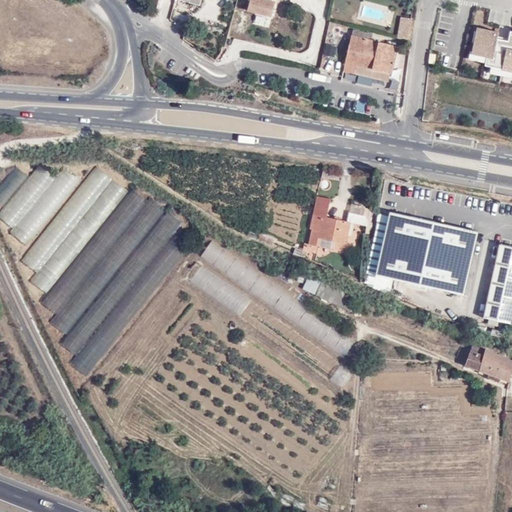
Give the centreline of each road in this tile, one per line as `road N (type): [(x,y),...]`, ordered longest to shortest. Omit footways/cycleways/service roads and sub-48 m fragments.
road 1 (secondary): [(26,114),(368,155),(408,152)]
road 2 (secondary): [(408,152),(232,111),(146,104)]
road 3 (residential): [(408,152),(429,0)]
road 4 (secondary): [(26,114),(127,116),(146,104)]
